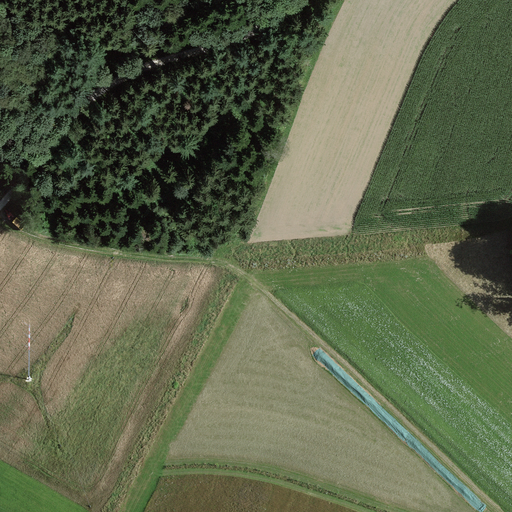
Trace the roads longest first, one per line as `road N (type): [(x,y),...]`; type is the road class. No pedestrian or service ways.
road 1 (track): [(0,213),(83,249),(198,261),(234,274),(495,511)]
road 2 (track): [(300,0),(258,30),(132,71),(91,96),(0,203)]
